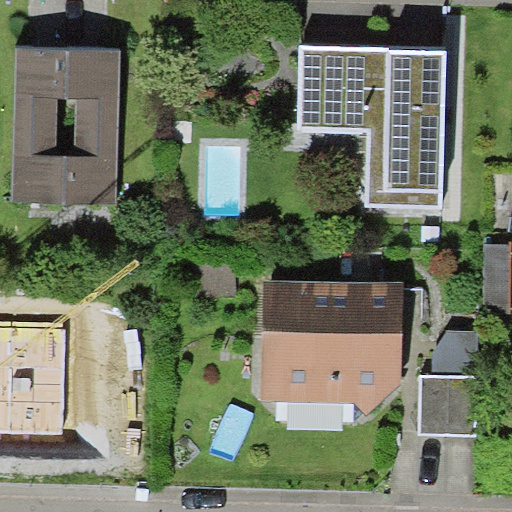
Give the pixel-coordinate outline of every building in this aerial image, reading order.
[(366,202),(444,204),(448,46),(303,42),(301,108),(368,109),(366,202)] [(117,200),(119,47),(15,46),(12,198),(117,200)] [(511,240),(481,240),(479,309),(511,310),(511,286),(511,240)] [(192,260),(194,299),(236,297),(234,258),(192,260)] [(397,379),(399,283),(266,280),(263,387),(348,389),(366,408),(397,379)] [(420,373),(418,432),(475,433),(476,374),(420,373)]
